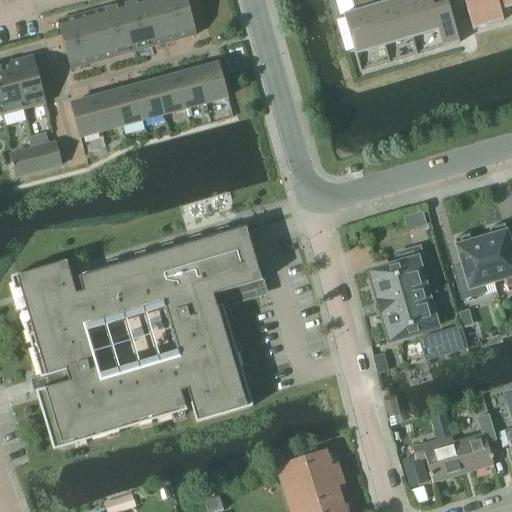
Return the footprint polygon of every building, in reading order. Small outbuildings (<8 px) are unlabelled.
[(125,30),(157,21),(151,0),(140,0),(119,6),(125,30)] [(151,0),(157,21),(188,13),(184,0),(151,0)] [(511,0),(348,0),(352,13),(342,16),(359,73),(458,44),(448,9),(464,4),(472,32),(511,19),(511,0)] [(94,38),(125,30),(119,6),(88,14),(94,38)] [(157,21),(164,45),(194,36),(188,13),(157,21)] [(63,47),(94,38),(88,14),(56,23),(63,47)] [(132,53),(164,45),(157,21),(125,30),(132,53)] [(101,62),(132,53),(125,30),(94,38),(101,62)] [(69,70),(101,62),(94,38),(63,47),(69,70)] [(11,64),(24,110),(43,105),(31,59),(11,64)] [(0,113),(1,117),(24,110),(11,64),(0,67),(0,113)] [(195,72),(204,105),(226,99),(217,66),(195,72)] [(183,111),(204,105),(195,72),(174,77),(183,111)] [(163,116),(183,111),(174,77),(153,83),(163,116)] [(142,122),(163,116),(153,83),(133,89),(142,122)] [(121,128),(142,122),(133,89),(112,94),(121,128)] [(100,133),(121,128),(112,94),(91,100),(100,133)] [(78,139),(100,133),(91,100),(69,106),(78,139)] [(44,138),(26,143),(28,151),(31,150),(42,147),(46,146),(44,138)] [(19,153),(8,156),(14,179),(25,176),(37,173),(49,170),(60,167),(56,153),(54,144),(46,146),(42,147),(31,150),(28,151),(19,153)] [(480,240),(492,284),(505,281),(507,289),(511,286),(511,256),(503,226),(488,230),(490,237),(480,240)] [(232,307),(231,305),(228,293),(261,283),(245,228),(76,278),(81,294),(75,296),(65,263),(10,279),(16,300),(21,298),(25,310),(19,312),(25,332),(31,331),(34,343),(29,344),(35,365),(40,364),(44,375),(39,377),(39,380),(51,376),(54,388),(34,393),(52,452),(73,446),(71,440),(83,437),(84,442),(105,436),(103,431),(115,427),(117,433),(138,426),(136,421),(148,417),(150,423),(170,417),(169,411),(180,408),(182,413),(185,412),(179,393),(185,391),(195,425),(251,408),(245,388),(239,389),(236,377),(241,376),(235,355),(230,357),(226,345),(231,343),(225,323),(220,324),(216,312),(222,310),(232,307)] [(492,284),(480,240),(470,243),(468,236),(452,241),(462,274),(453,277),(460,302),(483,295),(481,288),(492,284)] [(418,254),(411,257),(410,253),(396,257),(398,266),(369,275),(377,304),(423,291),(424,291),(433,289),(425,260),(420,261),(418,254)] [(434,329),(424,291),(423,291),(377,304),(388,342),(434,329)] [(461,329),(472,326),(467,311),(457,314),(461,329)] [(511,391),(502,394),(511,428),(511,430),(506,433),(505,432),(504,432),(511,458),(511,391)] [(481,435),(454,443),(462,471),(475,467),(477,471),(493,467),(491,460),(493,459),(492,457),(491,457),(487,445),(495,442),(487,416),(476,420),(481,435)] [(414,458),(400,462),(407,486),(408,489),(426,483),(426,481),(420,461),(425,460),(433,484),(449,479),(448,475),(462,471),(454,443),(452,443),(440,447),(438,441),(411,449),(414,458)] [(297,511),(346,511),(327,451),(283,465),(297,511)] [(103,506),(105,511),(125,511),(134,509),(130,497),(103,506)] [(218,499),(204,503),(206,511),(219,511),(222,511),(218,499)]
